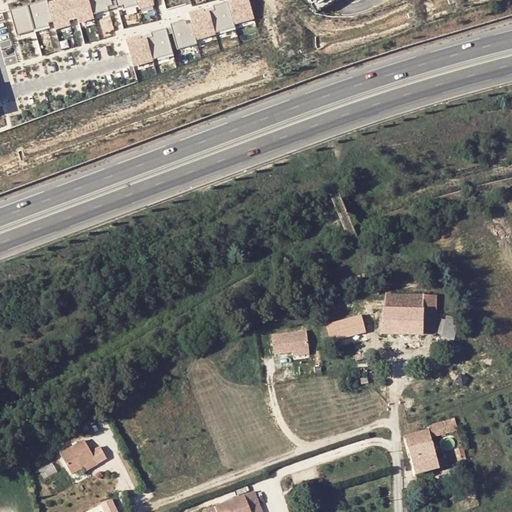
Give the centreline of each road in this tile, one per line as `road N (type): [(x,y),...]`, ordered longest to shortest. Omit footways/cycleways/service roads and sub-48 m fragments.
road 1 (trunk): [(511,44),(391,77),(0,221)]
road 2 (trunk): [(0,245),(272,144),(511,68)]
road 3 (residential): [(134,494),(151,505),(387,423),(396,432),(402,511)]
road 4 (unknown): [(269,0),(275,26),(263,34),(141,79)]
